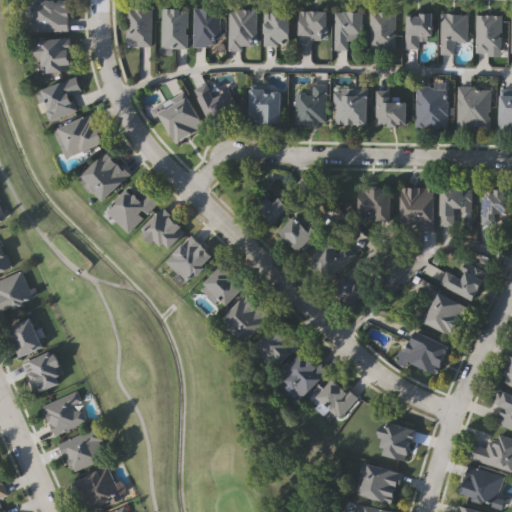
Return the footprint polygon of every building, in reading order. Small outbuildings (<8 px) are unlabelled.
[(69,0),(69,31),(27,31),(27,0),(69,0)] [(153,45),(126,45),(126,6),(153,6),(153,45)] [(162,46),(162,8),(187,8),(187,46),(162,46)] [(220,8),(220,45),(194,45),(194,8),(220,8)] [(230,8),(257,8),(257,48),(230,48),(230,8)] [(265,44),(265,9),(291,9),(291,44),(265,44)] [(329,9),(329,42),(301,42),(301,9),(329,9)] [(362,10),(362,40),(349,40),(349,48),(335,48),(335,10),(362,10)] [(395,11),(395,49),(370,49),(370,11),(395,11)] [(434,34),(420,34),(420,48),(406,48),(406,12),(434,12),(434,34)] [(441,52),(441,12),(468,12),(468,40),(455,40),(455,52),(441,52)] [(502,13),(502,51),(476,51),(476,13),(502,13)] [(42,72),(41,39),(71,37),(73,70),(42,72)] [(50,121),(38,91),(77,75),(83,90),(72,94),(79,109),(50,121)] [(200,96),(227,84),(238,109),(211,121),(200,96)] [(417,127),(417,86),(446,86),(446,127),(417,127)] [(327,87),(327,123),(296,123),(296,87),(327,87)] [(491,87),(491,126),(458,126),(458,87),(491,87)] [(251,122),(251,89),(283,89),(283,122),(251,122)] [(334,91),(369,91),(369,124),(334,124),(334,91)] [(501,94),(511,94),(511,129),(501,129),(501,94)] [(205,127),(175,142),(160,110),(190,96),(205,127)] [(379,124),(379,97),(408,97),(408,124),(379,124)] [(105,141),(66,158),(54,129),(93,113),(105,141)] [(103,200),(81,175),(110,150),(131,175),(103,200)] [(402,186),(436,186),(436,229),(419,229),(419,220),(402,220),(402,186)] [(472,186),(472,211),(455,211),(455,225),(441,225),(441,186),(472,186)] [(129,232),(107,210),(129,187),(140,198),(148,190),(160,202),(129,232)] [(377,219),(377,213),(360,213),(360,188),(392,188),(392,219),(377,219)] [(511,188),(511,213),(496,213),(496,223),(483,223),(483,188),(511,188)] [(296,201),(272,226),(255,210),(269,195),(274,200),(284,190),(296,201)] [(144,226),(165,207),(187,231),(166,251),(144,226)] [(280,231),(299,213),(320,235),(301,253),(280,231)] [(215,255),(188,282),(166,260),(193,233),(215,255)] [(344,243),(355,254),(328,281),(307,260),(328,240),(337,249),(344,243)] [(0,244),(9,262),(0,266),(0,244)] [(457,275),(465,260),(487,271),(473,299),(440,282),(446,270),(457,275)] [(333,287),(358,261),(369,272),(358,283),(368,293),(354,308),(333,287)] [(246,286),(227,304),(205,282),(223,264),(246,286)] [(33,299),(2,311),(0,305),(0,274),(20,267),(33,299)] [(455,335),(425,322),(438,291),(469,305),(455,335)] [(246,341),(223,317),(250,292),(273,316),(246,341)] [(22,357),(8,328),(32,317),(45,346),(22,357)] [(300,343),(277,366),(255,344),(277,321),(300,343)] [(451,345),(437,374),(402,357),(415,328),(451,345)] [(329,371),(303,397),(280,374),(306,349),(329,371)] [(26,361),(55,351),(65,382),(36,391),(26,361)] [(511,383),(502,379),(511,354),(511,383)] [(356,398),(339,417),(317,396),(334,377),(356,398)] [(511,428),(495,423),(500,405),(491,402),(496,389),(511,393),(511,428)] [(55,434),(42,404),(76,390),(89,420),(55,434)] [(411,458),(381,457),(382,423),(411,424),(411,458)] [(59,440),(96,426),(108,456),(72,471),(59,440)] [(511,471),(470,459),(475,443),(489,448),(493,432),(511,437),(511,471)] [(402,471),(394,503),(359,495),(367,462),(402,471)] [(497,496),(504,499),(501,509),(459,495),(470,464),(504,477),(497,496)] [(88,510),(75,479),(109,465),(121,497),(88,510)] [(0,501),(8,498),(0,476),(0,501)] [(353,511),(356,502),(390,510),(389,511),(353,511)]
